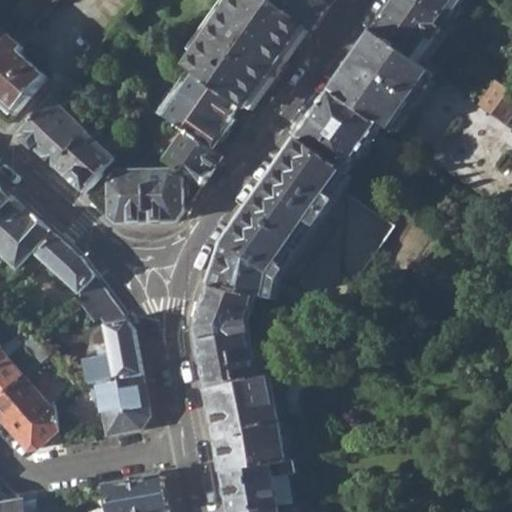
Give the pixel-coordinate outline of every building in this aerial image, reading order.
[(21,0),(15,8),(34,25),(57,0),(21,0)] [(236,104),(245,111),(306,25),(280,6),(277,4),(270,0),(232,0),(184,68),(194,75),(220,94),(236,104)] [(325,0),(270,0),(277,4),(280,6),(306,25),(313,30),(331,5),(325,0)] [(395,0),(373,31),(419,63),(441,31),(444,27),(406,0),(395,0)] [(406,0),(444,27),(462,1),(461,0),(406,0)] [(383,126),(511,216),(511,128),(507,125),(479,106),(419,63),(373,31),(332,90),(383,126)] [(0,101),(15,115),(47,77),(20,52),(21,46),(14,40),(8,41),(0,34),(0,101)] [(187,129),(213,147),(219,137),(224,130),(220,127),(236,104),(220,94),(194,75),(177,98),(166,90),(154,107),(187,129)] [(511,96),(494,84),(479,106),(507,125),(511,117),(511,96)] [(298,137),(348,173),(383,126),(332,90),(298,137)] [(20,135),(56,167),(87,133),(54,103),(60,96),(58,93),(20,135)] [(167,160),(203,185),(225,155),(213,147),(187,129),(167,160)] [(56,167),(86,193),(115,160),(87,133),(56,167)] [(257,299),(364,325),(385,296),(360,277),(395,226),(341,186),(350,174),(348,173),(298,137),(224,241),(209,287),(257,299)] [(124,150),(132,155),(143,144),(135,139),(124,150)] [(145,172),(147,223),(177,222),(185,211),(184,178),(172,171),(145,172)] [(111,215),(119,223),(147,223),(145,172),(117,173),(110,181),(111,215)] [(0,184),(0,212),(14,197),(0,184)] [(0,252),(17,269),(51,230),(14,197),(0,212),(0,252)] [(75,297),(82,308),(108,291),(82,258),(56,235),(39,255),(80,293),(75,297)] [(411,280),(434,297),(464,255),(441,239),(411,280)] [(195,330),(206,388),(258,379),(250,324),(257,299),(209,287),(195,330)] [(85,361),(88,383),(143,373),(135,327),(108,291),(82,308),(92,322),(99,318),(107,329),(113,356),(85,361)] [(6,327),(22,346),(32,336),(16,318),(6,327)] [(22,346),(40,365),(50,356),(32,336),(22,346)] [(0,365),(9,358),(0,348),(0,365)] [(0,365),(0,400),(26,377),(9,358),(0,365)] [(101,397),(109,436),(144,430),(151,418),(143,373),(88,383),(92,399),(101,397)] [(0,400),(0,414),(30,449),(42,447),(49,438),(53,439),(54,446),(62,444),(56,407),(52,406),(26,377),(0,400)] [(206,388),(216,443),(280,431),(279,425),(270,377),(258,379),(206,388)] [(216,443),(222,475),(286,463),(280,431),(216,443)] [(222,475),(228,511),(266,511),(280,510),(274,479),(288,476),(296,475),(294,462),(286,463),(222,475)] [(294,507),(288,476),(274,479),(280,510),(290,507),(294,507)] [(107,487),(111,511),(168,511),(162,477),(107,487)] [(37,500),(39,511),(58,511),(55,496),(37,500)] [(0,511),(39,511),(37,500),(0,506),(0,511)]
